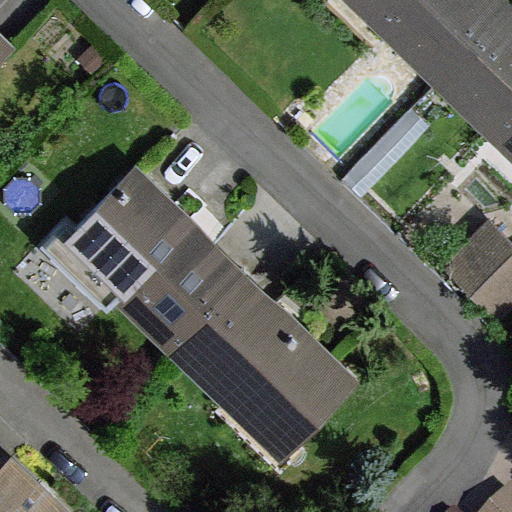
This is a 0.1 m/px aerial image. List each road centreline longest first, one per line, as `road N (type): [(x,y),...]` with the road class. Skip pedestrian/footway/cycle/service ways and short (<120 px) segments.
road 1 (residential): [(400,511),(477,429),(485,394),(479,357),(449,319),(112,0)]
road 2 (residential): [(137,511),(0,381)]
